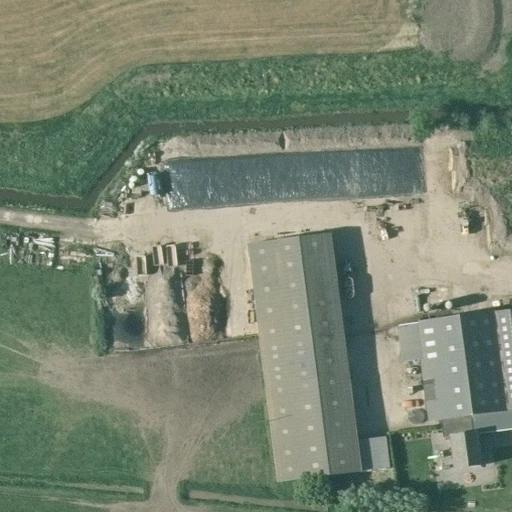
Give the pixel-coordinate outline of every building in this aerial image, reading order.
[(415,143),(419,239),(445,238),(441,142),(415,143)] [(494,231),(456,224),(454,236),(491,243),(494,231)] [(361,472),(329,234),(249,245),(281,483),(361,472)] [(138,266),(138,254),(105,254),(105,266),(138,266)] [(454,469),(482,466),(478,433),(511,428),(511,410),(511,311),(415,324),(416,326),(400,329),(402,348),(418,346),(428,421),(441,419),(443,437),(450,436),(454,469)] [(193,318),(180,319),(181,338),(193,338),(193,318)] [(378,423),(382,441),(393,439),(389,421),(378,423)] [(434,423),(393,425),(394,437),(434,436),(434,423)]
